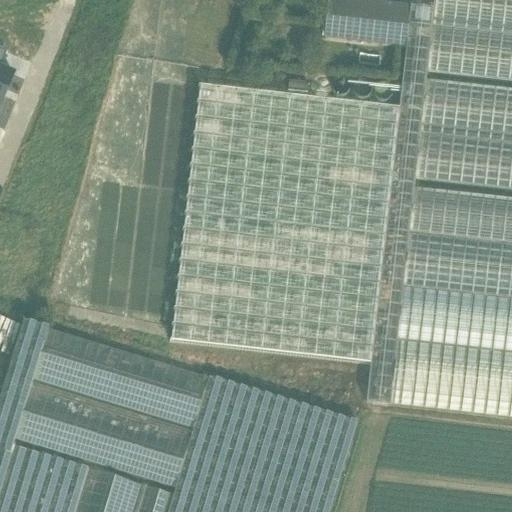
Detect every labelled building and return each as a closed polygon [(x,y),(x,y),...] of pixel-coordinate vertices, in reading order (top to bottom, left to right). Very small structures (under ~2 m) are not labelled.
[(409,9),(327,0),(323,41),(405,51),(405,50),(409,9)] [(511,0),(433,0),(432,12),(432,22),(511,30),(511,0)] [(432,12),(409,9),(405,50),(405,51),(398,112),(370,367),(365,405),(389,407),(402,290),(413,190),(414,182),(419,136),(420,127),(425,81),(426,75),(431,29),(432,22),(432,12)] [(511,37),(431,29),(426,75),(511,84),(511,37)] [(511,91),(425,81),(420,127),(511,137),(511,91)] [(398,112),(199,89),(170,345),(370,367),(398,112)] [(511,146),(419,136),(414,182),(511,193),(511,146)] [(511,200),(413,190),(402,290),(511,302),(511,200)] [(511,302),(402,290),(389,407),(511,421),(511,302)] [(207,380),(45,331),(29,383),(191,432),(207,380)] [(331,511),(357,426),(207,380),(191,432),(189,439),(173,493),(171,498),(166,511),(331,511)] [(189,439),(27,390),(11,444),(173,493),(189,439)] [(21,511),(38,457),(11,449),(8,456),(0,483),(0,511),(21,511)] [(0,453),(0,483),(8,456),(0,453)] [(69,511),(82,471),(42,459),(26,511),(69,511)] [(132,511),(139,488),(87,472),(74,511),(132,511)] [(166,511),(171,498),(143,489),(136,511),(166,511)]
